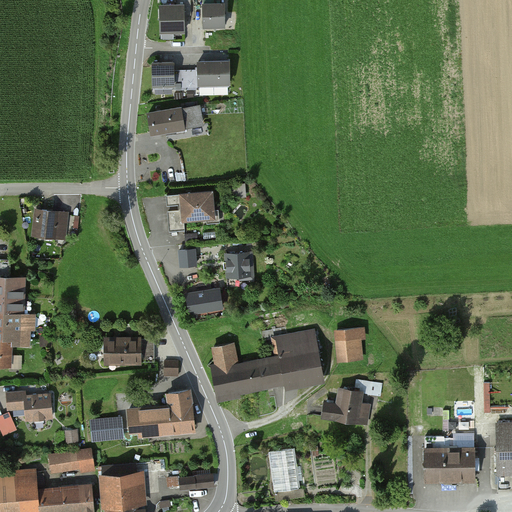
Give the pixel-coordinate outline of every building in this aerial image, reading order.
[(225,3),(202,4),(203,28),(226,27),(225,3)] [(183,5),(158,5),(159,34),(184,34),(183,5)] [(186,70),(186,86),(229,85),(229,61),(198,61),(198,70),(186,70)] [(175,62),(151,62),(151,86),(186,86),(186,70),(175,70),(175,62)] [(146,112),(149,134),(202,126),(199,104),(146,112)] [(178,193),(180,220),(213,218),(211,191),(178,193)] [(36,207),(33,235),(66,238),(69,210),(36,207)] [(197,266),(196,249),(179,250),(180,268),(197,266)] [(253,252),(225,253),(226,281),(254,280),(253,252)] [(22,276),(0,275),(0,364),(11,365),(12,340),(29,340),(30,313),(21,312),(22,276)] [(221,288),(185,293),(189,317),(224,311),(221,288)] [(334,329),(337,359),(364,357),(360,326),(334,329)] [(278,356),(257,359),(262,388),(284,384),(285,388),(324,381),(316,329),(275,336),(278,356)] [(105,337),(105,363),(140,363),(140,337),(105,337)] [(213,367),(218,395),(262,388),(257,359),(237,363),(233,342),(212,346),(216,366),(213,367)] [(166,361),(165,374),(178,375),(179,361),(166,361)] [(324,400),(321,416),(367,424),(371,404),(359,402),(361,392),(338,388),(335,402),(324,400)] [(25,418),(53,416),(51,393),(24,395),(24,390),(7,391),(8,408),(24,407),(25,418)] [(129,409),(132,435),(194,429),(192,403),(189,390),(169,393),(171,406),(129,409)] [(121,418),(92,421),(94,439),(123,436),(121,418)] [(511,422),(497,423),(497,473),(511,473),(511,422)] [(77,430),(67,431),(68,441),(78,440),(77,430)] [(425,436),(426,479),(475,479),(475,447),(443,447),(443,445),(441,445),(441,436),(425,436)] [(310,441),(269,448),(277,492),(318,485),(310,441)] [(52,456),(54,469),(82,465),(82,470),(94,469),(92,450),(52,456)] [(136,464),(100,467),(100,476),(105,476),(107,511),(145,511),(133,511),(132,503),(139,503),(136,464)] [(0,472),(0,511),(94,511),(93,486),(36,490),(34,470),(0,472)] [(181,484),(181,488),(214,485),(213,473),(168,478),(168,485),(181,484)]
